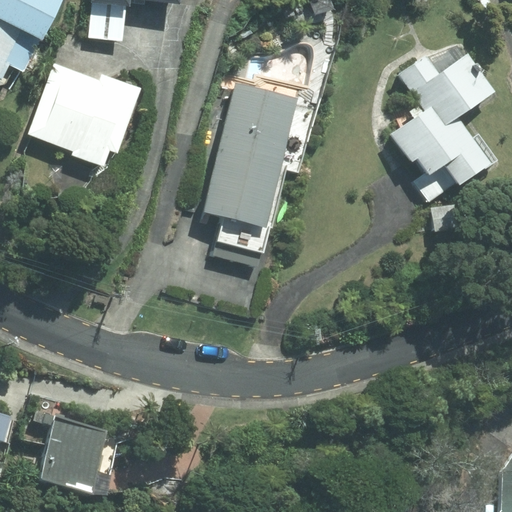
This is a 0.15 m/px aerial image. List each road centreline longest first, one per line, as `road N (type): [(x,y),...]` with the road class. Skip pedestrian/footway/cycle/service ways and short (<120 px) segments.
road 1 (residential): [(511,308),(333,370),(246,378),(142,360),(0,303)]
road 2 (unknown): [(88,342),(217,0)]
road 3 (unknown): [(466,511),(478,426),(511,395)]
